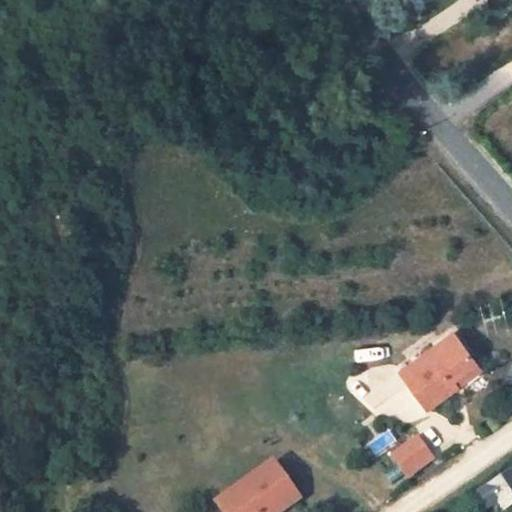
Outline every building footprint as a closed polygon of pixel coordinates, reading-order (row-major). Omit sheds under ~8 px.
[(451,380),(474,363),(452,333),(399,371),(426,407),(455,386),(451,380)] [(451,380),(455,386),(478,368),(474,363),(451,380)] [(431,458),(416,438),(392,456),(407,476),(431,458)] [(222,511),(279,511),(299,498),(272,461),(215,502),(222,511)] [(511,500),(511,470),(476,493),(486,508),(499,499),(503,506),(511,500)]
